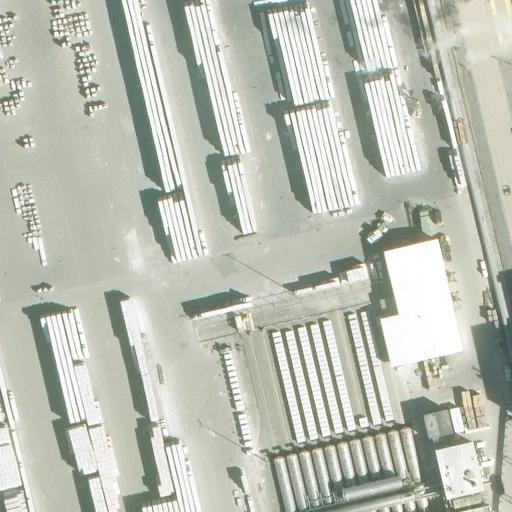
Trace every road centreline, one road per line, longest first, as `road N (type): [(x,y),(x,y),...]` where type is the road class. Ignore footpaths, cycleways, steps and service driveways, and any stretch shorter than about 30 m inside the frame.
road 1 (unknown): [(136,511),(16,0)]
road 2 (unknown): [(79,511),(0,191)]
road 3 (unknown): [(171,292),(100,0)]
road 4 (unknown): [(511,444),(439,159)]
road 5 (unknown): [(165,0),(228,279)]
road 6 (unknown): [(255,0),(307,261)]
road 7 (unknown): [(378,220),(326,0)]
road 8 (unknown): [(207,511),(180,386),(171,292)]
road 9 (unknown): [(439,159),(394,0)]
road 10 (unknown): [(511,142),(473,0)]
